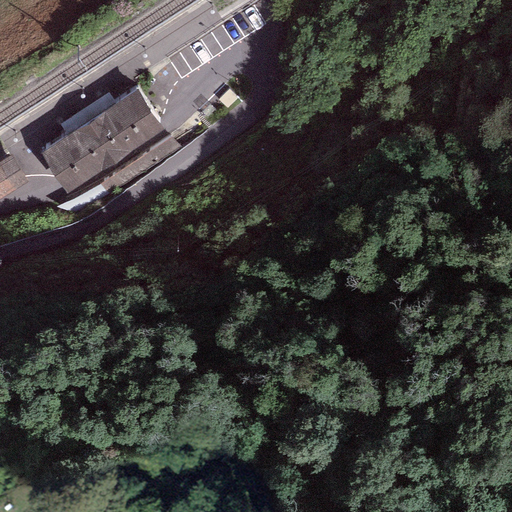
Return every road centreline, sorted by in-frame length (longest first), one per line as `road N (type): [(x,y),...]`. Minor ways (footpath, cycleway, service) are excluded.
road 1 (residential): [(0,259),(90,226),(218,135),(267,92),(273,76),(265,58)]
road 2 (residential): [(0,203),(71,181),(170,120),(231,62),(265,58)]
